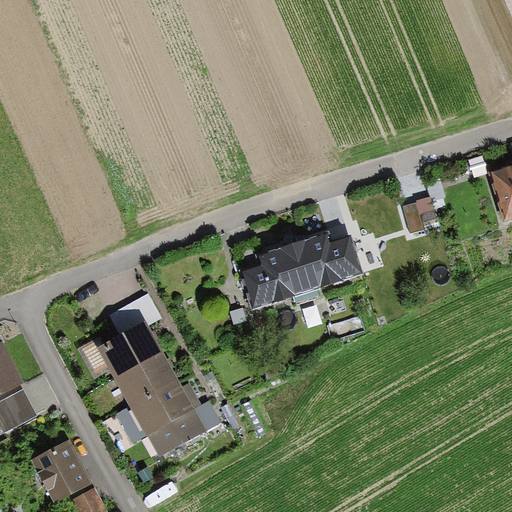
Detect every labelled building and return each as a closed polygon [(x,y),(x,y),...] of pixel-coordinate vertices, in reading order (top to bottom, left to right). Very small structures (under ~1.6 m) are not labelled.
[(511,222),(511,167),(490,175),(505,225),(511,222)] [(440,180),(426,185),(430,199),(432,204),(446,199),(440,180)] [(432,204),(430,199),(416,204),(420,216),(434,212),(432,204)] [(367,278),(355,238),(331,246),(327,235),(260,255),(264,268),(242,275),(253,310),(269,306),(270,309),(295,302),(296,306),(317,300),(316,296),(344,287),(342,285),(367,278)] [(152,338),(144,325),(96,353),(159,461),(208,433),(186,396),(168,365),(152,338)] [(0,399),(24,387),(3,347),(0,348),(0,399)] [(276,366),(264,371),(268,381),(280,376),(276,366)] [(23,392),(0,403),(0,426),(4,434),(36,417),(23,392)] [(108,511),(71,445),(31,466),(56,511),(71,504),(75,511),(108,511)]
